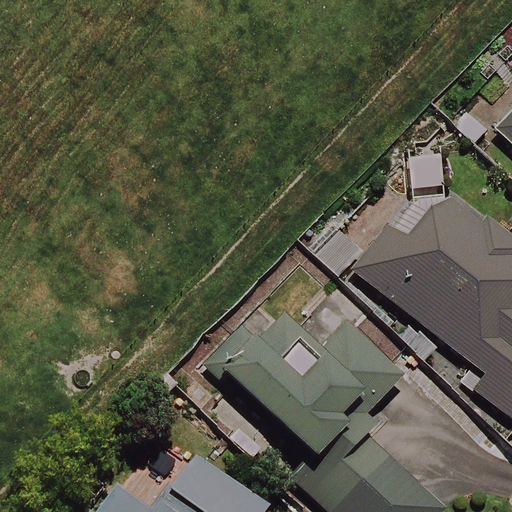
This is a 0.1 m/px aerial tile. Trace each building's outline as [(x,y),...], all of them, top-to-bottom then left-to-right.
[(511,124),(498,139),(511,153),(511,124)] [(511,239),(457,195),(411,252),(387,232),(351,276),(478,380),(469,392),(511,427),(511,239)] [(334,283),(359,252),(332,230),(307,262),(334,283)] [(312,365),(277,329),(248,356),(243,351),(217,376),(310,472),(295,488),(318,511),(431,511),(352,430),(397,385),(346,332),(312,365)] [(256,511),(195,466),(161,511),(130,511),(115,500),(105,511),(256,511)]
